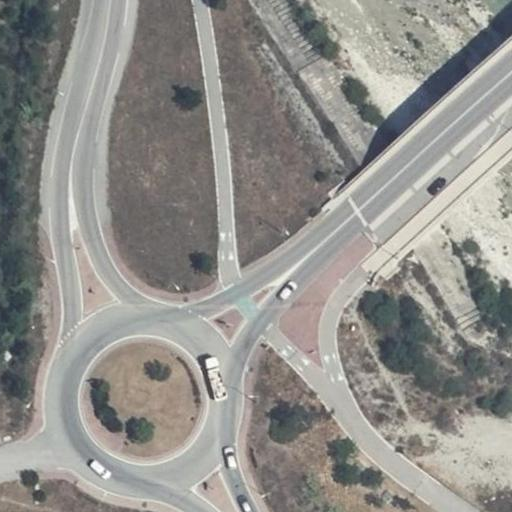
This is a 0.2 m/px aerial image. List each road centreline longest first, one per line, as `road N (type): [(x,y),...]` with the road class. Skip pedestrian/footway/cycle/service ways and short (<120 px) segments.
road 1 (primary): [(511,76),(314,256)]
road 2 (tertiary): [(72,185),(110,0)]
road 3 (primary): [(67,358),(58,409),(65,435),(98,472),(143,487)]
road 4 (tertiary): [(72,185),(67,358)]
road 5 (primary): [(235,393),(260,320),(314,256)]
road 6 (primary): [(314,256),(241,297),(174,314)]
road 7 (tertiary): [(146,310),(100,261),(72,185)]
